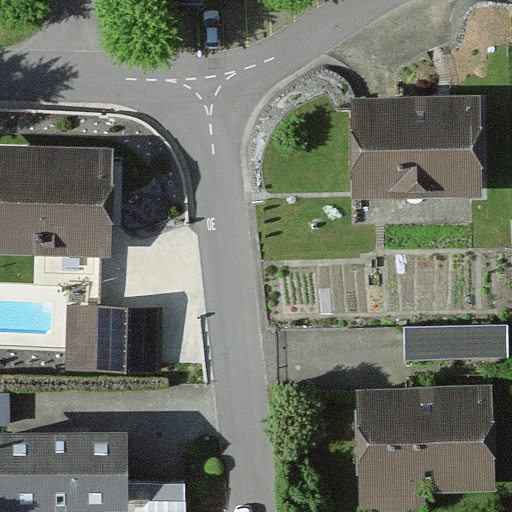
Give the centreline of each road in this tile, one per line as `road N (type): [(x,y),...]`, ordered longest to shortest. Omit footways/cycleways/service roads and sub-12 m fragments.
road 1 (residential): [(207,94),(262,511)]
road 2 (residential): [(387,0),(207,94)]
road 3 (residential): [(69,76),(207,94)]
